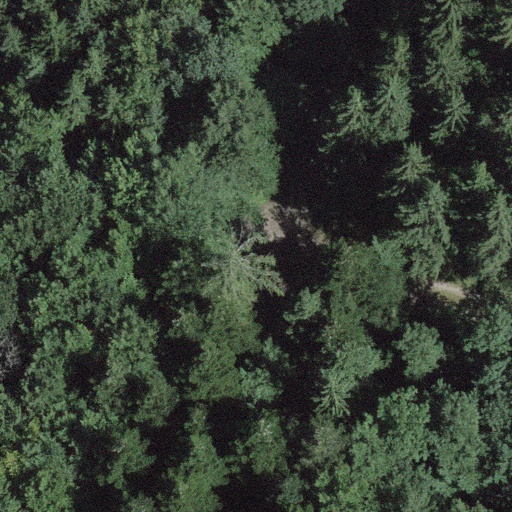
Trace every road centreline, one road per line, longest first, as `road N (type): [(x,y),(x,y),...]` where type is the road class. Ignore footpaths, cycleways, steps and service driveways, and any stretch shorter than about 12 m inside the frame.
road 1 (track): [(0,169),(511,312)]
road 2 (track): [(228,511),(351,0)]
